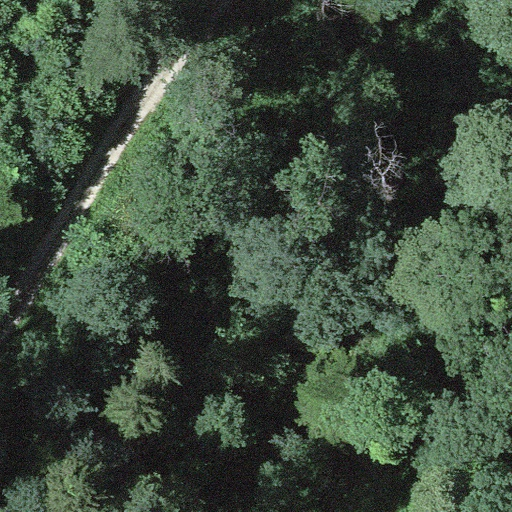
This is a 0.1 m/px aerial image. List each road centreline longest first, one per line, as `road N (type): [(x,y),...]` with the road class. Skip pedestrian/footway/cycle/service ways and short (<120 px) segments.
road 1 (track): [(0,333),(101,182),(142,99),(214,0)]
road 2 (track): [(44,268),(10,144),(45,0)]
